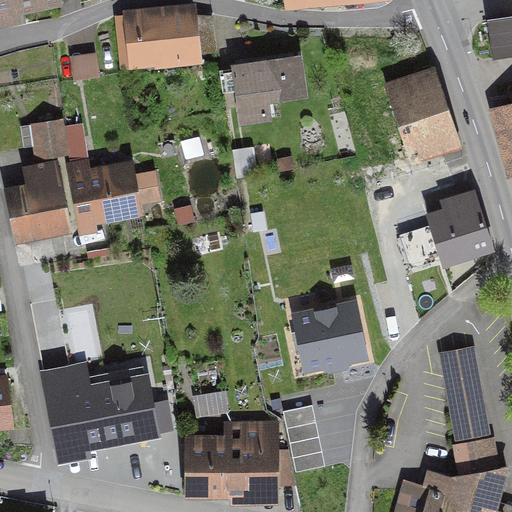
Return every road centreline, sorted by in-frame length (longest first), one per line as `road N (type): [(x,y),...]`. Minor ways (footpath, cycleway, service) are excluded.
road 1 (residential): [(511,260),(387,374),(373,402),(361,511)]
road 2 (residential): [(0,222),(44,452),(43,483)]
road 3 (secondary): [(432,12),(511,259)]
road 4 (residential): [(213,0),(274,18),(432,12)]
road 5 (residential): [(43,483),(208,511)]
road 6 (residential): [(0,42),(135,0)]
